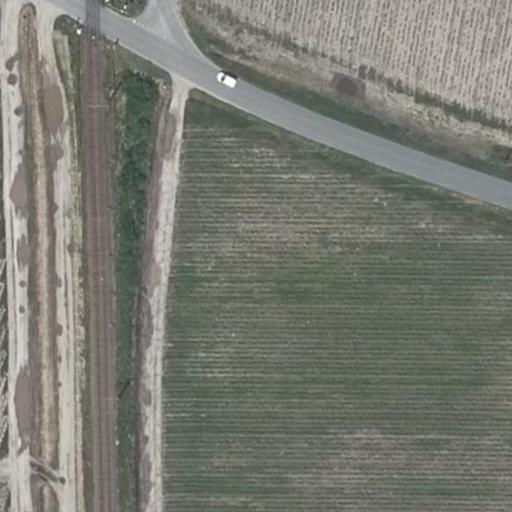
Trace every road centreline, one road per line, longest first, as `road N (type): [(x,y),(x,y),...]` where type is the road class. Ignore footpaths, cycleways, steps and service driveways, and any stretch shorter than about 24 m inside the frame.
road 1 (residential): [(25,511),(23,0)]
road 2 (unclassified): [(511,185),(187,65),(70,0)]
road 3 (track): [(154,511),(153,370),(187,65)]
